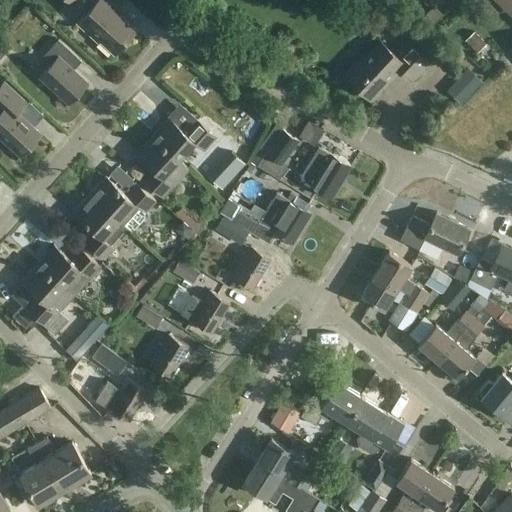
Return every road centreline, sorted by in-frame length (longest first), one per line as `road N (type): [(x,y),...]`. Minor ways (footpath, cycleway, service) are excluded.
road 1 (residential): [(0,229),(183,28)]
road 2 (residential): [(129,456),(278,293),(291,288),(319,302)]
road 3 (residential): [(409,158),(183,28)]
road 4 (residential): [(189,507),(319,302)]
road 5 (residential): [(510,451),(319,302)]
road 6 (residential): [(129,456),(0,322)]
road 7 (residential): [(319,302),(409,158)]
